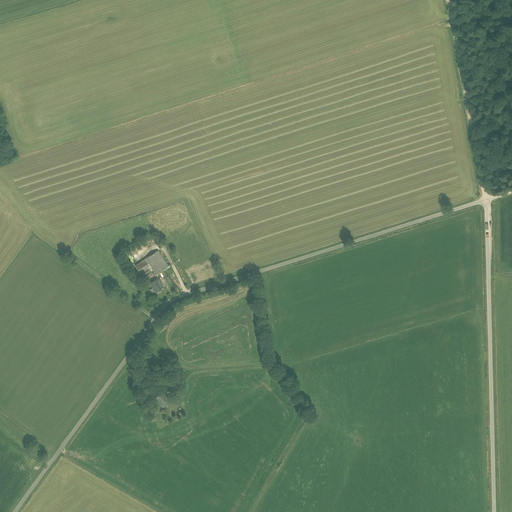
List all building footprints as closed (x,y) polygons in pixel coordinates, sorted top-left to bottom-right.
[(145,259),(135,265),(142,276),(150,270),(152,269),(153,270),(156,275),(169,266),(158,250),(145,259)] [(142,276),(136,279),(138,283),(147,278),(148,280),(154,276),(151,271),(150,270),(142,276)] [(149,284),(156,293),(164,287),(162,285),(163,284),(159,279),(158,280),(157,278),(149,284)] [(168,378),(175,387),(180,383),(177,377),(182,374),(180,370),(168,378)] [(163,408),(171,401),(162,391),(154,399),(163,408)]
